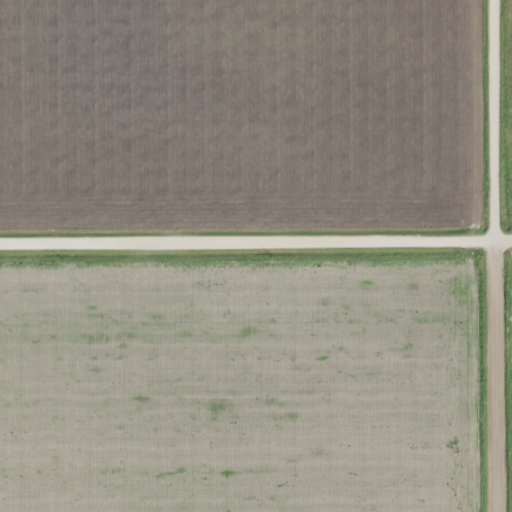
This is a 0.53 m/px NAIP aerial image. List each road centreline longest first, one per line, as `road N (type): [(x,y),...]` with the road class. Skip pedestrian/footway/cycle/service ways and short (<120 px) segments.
road 1 (residential): [(0,243),(511,239)]
road 2 (residential): [(489,511),(493,0)]
